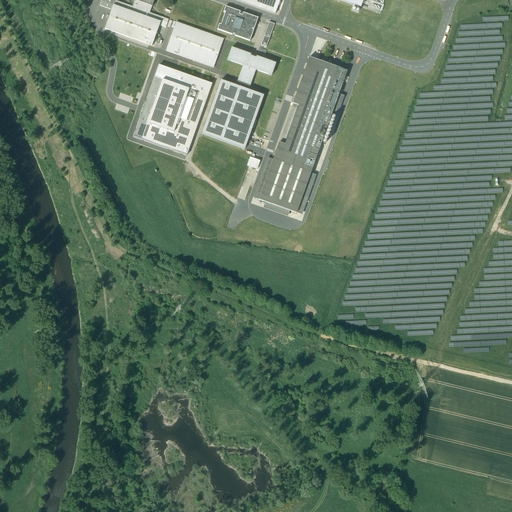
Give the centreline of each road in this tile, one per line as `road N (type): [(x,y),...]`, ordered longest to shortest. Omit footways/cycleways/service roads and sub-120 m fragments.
road 1 (track): [(82,511),(107,399),(103,303),(70,202),(78,169),(0,9)]
road 2 (track): [(78,169),(118,248),(334,341),(511,382)]
